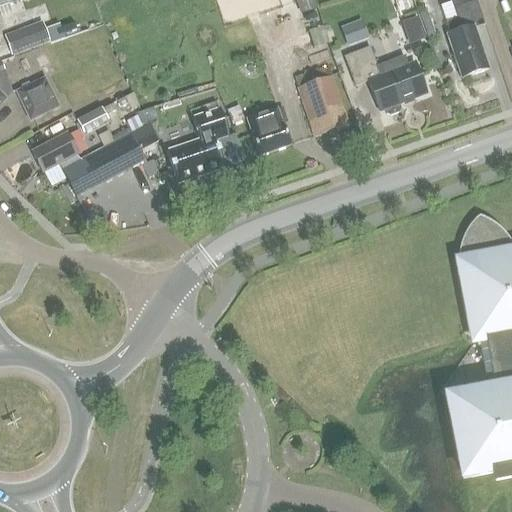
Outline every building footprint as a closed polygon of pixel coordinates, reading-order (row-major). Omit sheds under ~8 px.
[(317,10),(313,0),(294,0),(301,16),(317,10)] [(488,71),(474,29),(484,25),(475,0),(449,0),(456,17),(444,21),(449,36),(447,37),(461,80),(488,71)] [(13,12),(0,17),(0,20),(4,31),(18,25),(13,12)] [(407,22),(415,44),(430,38),(422,17),(407,22)] [(347,48),(368,40),(361,21),(340,29),(347,48)] [(59,26),(45,31),(50,45),(64,40),(59,26)] [(43,27),(6,41),(12,57),(49,44),(43,27)] [(399,114),(400,110),(398,105),(426,94),(415,65),(408,68),(404,57),(376,68),(369,49),(344,59),(355,88),(368,83),(379,112),(384,110),(386,115),(390,117),(399,114)] [(0,103),(7,97),(7,96),(11,92),(0,63),(0,103)] [(328,68),(295,80),(295,81),(294,81),(314,139),(349,127),(328,68)] [(114,100),(130,85),(118,72),(102,87),(114,100)] [(16,94),(30,122),(59,108),(45,80),(16,94)] [(133,95),(124,99),(130,112),(138,108),(133,95)] [(121,114),(127,111),(124,107),(126,106),(124,100),(116,104),(119,109),(121,114)] [(77,122),(83,133),(108,120),(102,109),(77,122)] [(277,110),(246,120),(252,136),(251,136),(258,158),(290,147),(283,125),(282,126),(277,110)] [(177,186),(224,170),(215,142),(229,137),(220,111),(192,120),(199,142),(166,153),(177,186)] [(80,162),(61,172),(76,198),(145,162),(140,152),(158,143),(149,125),(130,135),(128,130),(111,139),(113,144),(80,162)] [(66,136),(63,137),(32,154),(43,175),(59,166),(61,172),(80,162),(77,157),(66,136)] [(511,479),(511,246),(509,241),(501,231),(491,223),(479,217),(470,227),(464,238),(460,250),(459,263),(459,264),(474,344),(485,341),(495,391),(448,400),(463,480),(495,474),(496,482),(511,479)]
